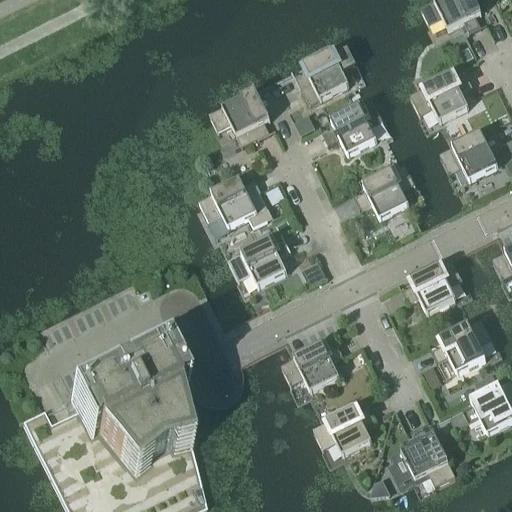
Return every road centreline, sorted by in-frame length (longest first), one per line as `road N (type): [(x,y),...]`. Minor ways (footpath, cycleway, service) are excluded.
road 1 (residential): [(207,365),(178,309),(39,378)]
road 2 (residential): [(353,292),(511,212)]
road 3 (residential): [(207,365),(353,292)]
road 4 (residential): [(353,292),(290,168)]
